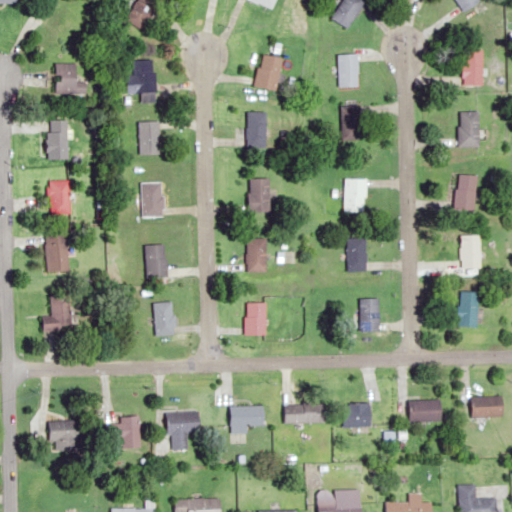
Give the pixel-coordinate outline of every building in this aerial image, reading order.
[(137,0),(125,19),(142,30),(160,0),(159,0),(137,0)] [(275,0),(252,0),(271,8),(275,0)] [(340,0),(329,16),(345,28),(365,0),(364,0),(340,0)] [(70,5),(67,9),(62,5),(47,20),(63,37),(82,17),(70,5)] [(462,50),(462,84),(481,84),(481,50),(462,50)] [(281,56),(260,54),(257,86),(278,88),(281,56)] [(337,54),(337,86),(357,86),(357,54),(337,54)] [(126,75),(127,92),(142,92),(142,102),(156,101),(154,58),(132,59),(133,75),(126,75)] [(85,93),(85,82),(76,82),(76,62),(54,62),(54,93),(85,93)] [(340,105),(340,139),(358,139),(358,105),(340,105)] [(247,147),(265,147),(265,111),(247,111),(247,147)] [(457,146),(477,146),(477,111),(457,111),(457,146)] [(66,158),(66,119),(45,119),(45,158),(66,158)] [(138,153),(159,153),(159,120),(138,120),(138,153)] [(475,209),(475,174),(455,174),(455,209),(475,209)] [(249,211),(269,211),(269,177),(249,177),(249,211)] [(343,211),(365,211),(365,178),(343,178),(343,211)] [(68,179),(47,179),(47,214),(68,214),(68,179)] [(142,215),(162,215),(162,182),(142,182),(142,215)] [(63,271),(63,232),(43,232),(43,271),(63,271)] [(479,236),(461,236),(461,267),(479,267),(479,236)] [(346,270),(364,270),(364,237),(346,237),(346,270)] [(246,238),(246,272),(266,272),(266,238),(246,238)] [(145,244),(145,277),(166,277),(166,244),(145,244)] [(458,325),(477,326),(478,290),(458,290),(458,325)] [(68,330),(67,293),(47,294),(48,316),(40,316),(40,330),(68,330)] [(359,330),(378,330),(378,297),(359,297),(359,330)] [(153,301),(153,334),(173,334),(173,301),(153,301)] [(266,301),(244,301),(244,334),(266,334),(266,301)] [(472,417),(504,417),(504,396),(472,396),(472,417)] [(409,400),(409,421),(441,421),(441,400),(409,400)] [(282,422),(325,423),(325,403),(283,402),(282,422)] [(370,403),(340,403),(340,426),(370,426),(370,403)] [(228,405),(228,432),(245,432),(245,424),(262,424),(262,405),(228,405)] [(197,432),(196,410),(166,411),(167,449),(185,449),(185,432),(197,432)] [(104,423),(104,448),(137,448),(137,416),(118,416),(118,423),(104,423)] [(48,442),(54,441),(54,449),(74,449),(74,440),(86,439),(85,419),(47,421),(48,442)] [(456,484),(456,511),(494,511),(494,497),(474,497),(473,484),(456,484)] [(332,489),(332,502),(323,503),(323,511),(358,511),(357,489),(332,489)] [(110,511),(155,511),(155,498),(145,498),(145,508),(111,508),(110,511)] [(219,511),(219,498),(173,498),(172,511),(219,511)] [(430,511),(430,500),(409,501),(382,502),(382,511),(430,511)]
